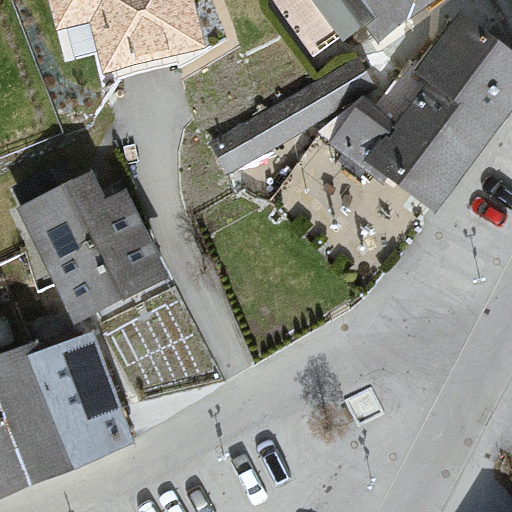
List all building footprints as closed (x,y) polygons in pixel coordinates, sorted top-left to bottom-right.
[(52,0),(62,35),(101,28),(115,78),(216,46),(204,0),(52,0)] [(312,0),(358,63),(446,0),(312,0)] [(511,128),(511,49),(469,20),(392,115),(364,105),(336,142),(445,217),(511,128)] [(115,174),(27,213),(85,324),(181,279),(115,174)] [(101,345),(0,371),(0,502),(143,441),(101,345)]
